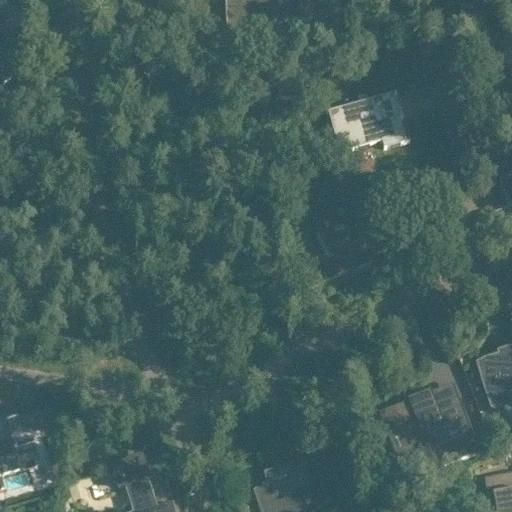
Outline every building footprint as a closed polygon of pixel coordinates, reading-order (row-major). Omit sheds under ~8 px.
[(307,21),(306,0),(225,0),(226,26),(230,26),(231,43),(275,42),(274,23),(311,22),(311,21),(307,21)] [(421,46),(418,22),(417,22),(417,25),(393,28),(393,31),(389,34),(390,41),(394,43),(395,46),(419,43),(419,46),(421,46)] [(0,89),(11,80),(0,66),(0,89)] [(370,103),(328,114),(339,156),(382,144),(384,151),(406,145),(406,144),(399,121),(403,120),(399,106),(397,107),(394,97),(394,96),(370,102),(370,103)] [(508,211),(491,216),(499,240),(511,235),(511,177),(499,182),(508,211)] [(325,259),(302,269),(312,290),(320,287),(352,272),(353,274),(356,273),(357,276),(371,270),(369,267),(378,263),(377,262),(376,262),(369,247),(366,248),(364,242),(367,240),(358,219),(356,216),(337,225),(335,222),(330,211),(320,215),(311,220),(318,235),(315,237),(325,259)] [(500,361),(478,368),(490,404),(511,396),(511,352),(499,357),(500,361)] [(408,404),(379,416),(397,461),(398,460),(396,457),(432,443),(443,470),(478,456),(472,439),(465,442),(452,410),(438,415),(430,393),(407,402),(408,404)] [(0,477),(21,472),(9,430),(8,430),(5,418),(0,419),(0,477)] [(60,449),(46,453),(54,483),(69,478),(60,449)] [(340,452),(332,454),(332,456),(334,460),(342,458),(340,452)] [(174,511),(174,507),(172,508),(158,511),(141,459),(124,464),(124,463),(118,464),(119,466),(112,468),(118,487),(120,490),(124,489),(131,511),(174,511)] [(268,488),(253,493),(258,507),(259,511),(347,511),(347,509),(346,507),(341,486),(340,486),(313,495),(308,478),(307,478),(302,462),(264,475),(268,488)] [(511,511),(511,477),(486,481),(489,504),(494,503),(494,511),(511,511)]
